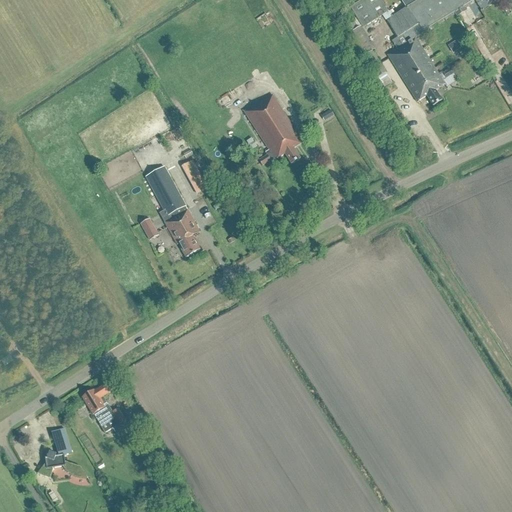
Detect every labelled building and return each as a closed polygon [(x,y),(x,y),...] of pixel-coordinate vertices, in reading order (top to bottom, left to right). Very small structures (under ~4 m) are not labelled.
[(162,35),(176,28),(160,0),(150,0),(150,1),(152,4),(147,7),(162,35)] [(254,49),(255,48),(294,108),(319,92),(280,32),(289,27),(271,0),(261,0),(234,18),(254,49)] [(362,0),(350,8),(362,29),(382,17),(388,13),(388,12),(380,0),(362,0)] [(392,17),(386,20),(387,21),(398,39),(392,42),(397,50),(390,54),(387,56),(417,103),(427,97),(433,107),(442,102),(435,91),(445,85),(442,81),(446,79),(446,80),(453,75),(449,70),(443,74),(439,77),(415,38),(423,33),(424,34),(478,0),(400,0),(406,8),(392,17)] [(207,29),(215,26),(212,18),(204,21),(207,29)] [(384,24),(374,26),(375,33),(385,32),(384,24)] [(350,34),(364,56),(375,49),(363,30),(361,27),(350,34)] [(378,78),(385,73),(372,52),(364,57),(378,78)] [(255,62),(211,83),(221,103),(265,81),(255,62)] [(350,111),(357,108),(347,81),(339,84),(350,111)] [(225,115),(212,94),(205,99),(218,119),(225,115)] [(294,149),(303,144),(272,96),(244,113),(269,151),(265,153),(267,156),(259,161),(262,166),(274,159),(275,161),(285,155),(291,165),(300,160),(294,149)] [(330,111),(324,115),(327,120),(333,116),(330,111)] [(206,146),(226,134),(220,124),(200,136),(206,146)] [(257,147),(251,139),(247,142),(252,150),(257,147)] [(164,168),(145,178),(159,202),(177,192),(164,168)] [(177,192),(159,202),(164,211),(165,211),(170,220),(187,211),(177,192)] [(331,213),(351,204),(345,192),(336,196),(340,203),(325,210),(330,222),(335,220),(331,213)] [(164,211),(159,214),(165,223),(177,246),(178,245),(186,258),(200,251),(192,237),(199,233),(187,211),(170,220),(165,211),(164,211)] [(149,220),(140,225),(150,241),(158,236),(149,220)] [(116,435),(128,428),(124,422),(125,421),(118,409),(113,413),(103,397),(112,392),(107,384),(94,392),(83,399),(93,415),(94,415),(105,434),(113,429),(116,435)] [(65,463),(64,456),(72,454),(64,429),(51,433),(58,456),(49,453),(47,458),(45,459),(46,464),(37,474),(50,480),(53,469),(63,468),(66,472),(71,476),(77,478),(82,480),(88,479),(80,468),(65,463)]
